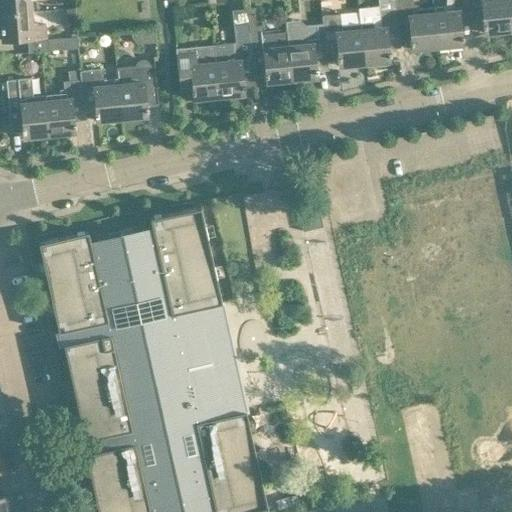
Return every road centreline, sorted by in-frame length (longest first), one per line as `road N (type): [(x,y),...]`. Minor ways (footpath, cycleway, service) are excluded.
road 1 (residential): [(0,199),(511,83)]
road 2 (residential): [(44,511),(0,301)]
